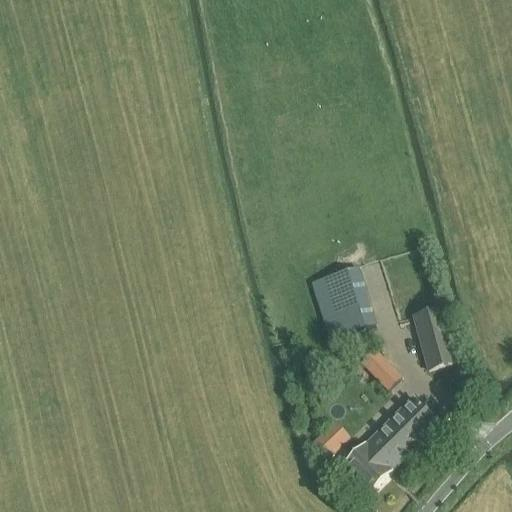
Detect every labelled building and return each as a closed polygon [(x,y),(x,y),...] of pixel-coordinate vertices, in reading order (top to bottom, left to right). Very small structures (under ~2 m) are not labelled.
[(313,289),(330,346),(375,332),(357,274),(313,289)] [(442,313),(415,321),(429,375),(456,367),(442,313)] [(391,400),(404,388),(374,357),(362,370),(391,400)] [(361,387),(369,379),(355,365),(347,373),(361,387)] [(368,499),(439,429),(414,403),(343,473),(368,499)] [(329,430),(313,446),(329,463),(345,447),(329,430)]
